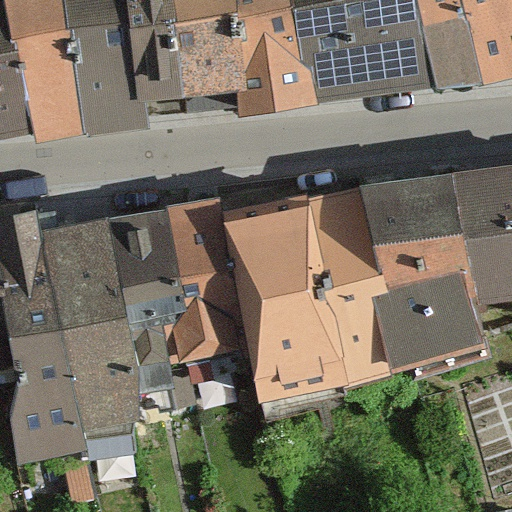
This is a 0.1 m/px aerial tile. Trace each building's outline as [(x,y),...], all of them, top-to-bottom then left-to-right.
[(0,0),(0,127),(33,123),(19,28),(18,23),(11,0),(0,0)] [(10,0),(19,28),(33,123),(37,133),(87,126),(67,0),(10,0)] [(137,0),(67,0),(87,126),(150,118),(147,91),(137,0)] [(175,0),(137,0),(147,91),(183,86),(175,0)] [(175,0),(183,86),(238,77),(235,0),(175,0)] [(292,0),(235,0),(238,77),(240,106),(310,98),(292,0)] [(292,0),(310,98),(434,79),(419,0),(292,0)] [(465,0),(417,0),(434,79),(485,73),(465,0)] [(511,0),(465,0),(485,73),(511,67),(511,0)] [(511,147),(457,156),(482,286),(511,283),(511,147)] [(457,156),(361,175),(389,269),(373,271),(391,358),(490,331),(482,286),(457,156)] [(310,175),(218,194),(250,334),(259,383),(349,364),(312,185),(310,175)] [(361,175),(312,185),(349,364),(391,358),(373,271),(389,269),(361,175)] [(216,185),(165,196),(186,288),(159,296),(168,347),(250,334),(218,194),(216,185)] [(0,257),(21,349),(10,399),(16,447),(88,434),(84,415),(45,216),(40,194),(0,202),(0,257)] [(165,196),(109,207),(140,373),(172,370),(168,347),(159,296),(186,288),(165,196)] [(109,203),(45,216),(84,415),(139,403),(140,373),(109,207),(109,203)] [(0,260),(0,353),(21,349),(0,260)]
